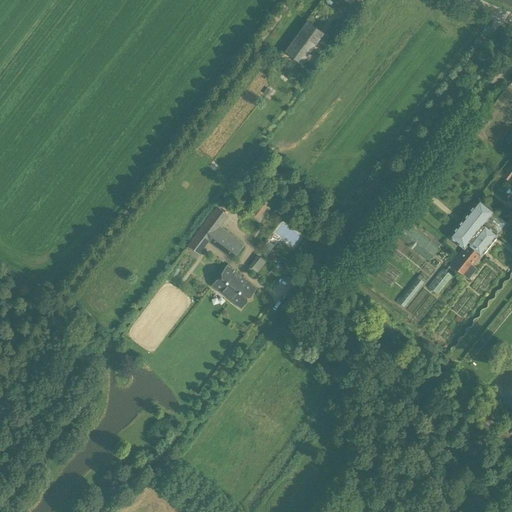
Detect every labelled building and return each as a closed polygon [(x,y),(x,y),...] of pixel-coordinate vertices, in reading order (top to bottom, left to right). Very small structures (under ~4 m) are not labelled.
[(324,33),(307,20),(284,51),(301,64),(324,33)] [(511,164),(503,176),(511,182),(511,192),(507,199),(511,202),(511,164)] [(258,197),(247,210),(258,218),(268,204),(258,197)] [(494,211),(479,199),(449,236),(464,249),(451,265),(464,275),(480,255),(481,256),(498,235),(484,223),(494,211)] [(209,240),(233,259),(244,244),(220,226),(228,215),(217,206),(188,245),(199,254),(209,240)] [(403,221),(393,237),(430,260),(440,245),(403,221)] [(268,241),(265,245),(270,250),(274,246),(268,241)] [(227,262),(230,258),(219,249),(218,251),(221,253),(218,256),(227,262)] [(266,262),(257,254),(250,263),(259,271),(266,262)] [(241,309),(257,287),(227,265),(211,286),(241,309)] [(437,295),(452,276),(443,268),(428,287),(437,295)] [(403,306),(424,282),(417,276),(396,299),(403,306)]
